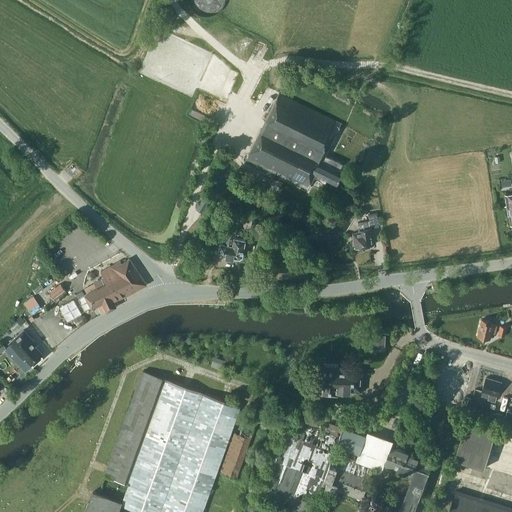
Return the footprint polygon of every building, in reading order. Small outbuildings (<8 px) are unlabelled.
[(205,0),(196,3),(198,11),(223,3),(222,0),(205,0)] [(326,179),(337,185),(343,172),(339,170),(343,164),(325,155),(341,124),(279,93),(246,159),(308,189),(315,176),(325,181),(326,179)] [(283,181),(273,177),(268,188),(277,192),(283,181)] [(202,213),(209,202),(203,198),(196,209),(202,213)] [(369,214),(370,220),(358,222),(359,232),(352,233),(355,247),(374,244),(371,228),(379,226),(377,213),(369,214)] [(239,258),(242,256),(245,239),(235,237),(238,222),(229,220),(224,243),(220,243),(219,251),(221,254),(226,256),(233,258),(233,257),(239,258)] [(94,283),(97,288),(85,294),(92,307),(103,302),(108,311),(116,306),(114,301),(147,284),(130,259),(122,263),(120,261),(101,271),(104,277),(94,283)] [(56,299),(67,290),(61,283),(50,291),(56,299)] [(33,295),(23,302),(32,314),(42,306),(33,295)] [(491,332),(495,333),(497,325),(491,323),(491,321),(482,319),(478,336),(490,339),(491,332)] [(507,327),(500,326),(498,335),(505,337),(507,327)] [(26,358),(32,365),(43,355),(35,346),(37,344),(24,330),(10,343),(24,359),(26,358)] [(378,335),(371,335),(370,349),(378,349),(378,335)] [(213,361),(211,365),(222,370),(224,365),(213,361)] [(324,373),(319,373),(318,374),(317,381),(319,383),(324,383),(323,393),(337,394),(337,391),(362,392),(362,369),(338,368),(339,365),(324,364),(324,373)] [(445,365),(440,383),(446,384),(443,394),(449,396),(456,371),(454,370),(454,368),(445,365)] [(429,370),(421,367),(415,388),(423,391),(429,370)] [(202,511),(240,406),(142,370),(104,475),(129,483),(121,505),(141,511),(202,511)] [(456,371),(449,396),(454,398),(457,388),(463,390),(468,372),(459,370),(458,371),(456,371)] [(488,399),(495,402),(501,382),(486,377),(482,391),(489,393),(488,399)] [(473,399),(464,397),(460,410),(468,413),(473,399)] [(453,398),(450,406),(459,409),(462,401),(453,398)] [(505,417),(494,414),(492,420),(503,423),(505,417)] [(256,424),(244,420),(239,434),(234,432),(220,473),(236,479),(256,424)] [(484,469),(496,429),(496,428),(495,429),(467,420),(455,458),(484,467),(484,468),(484,469)] [(318,440),(313,459),(325,462),(326,457),(330,458),(339,423),(331,421),(330,426),(323,424),(318,440)] [(362,458),(414,475),(401,511),(416,511),(434,459),(394,446),(397,438),(370,429),(369,433),(346,425),(340,444),(364,452),(362,458)] [(319,476),(318,465),(309,460),(308,456),(312,455),(314,449),(314,441),(310,440),(309,434),(304,446),(289,447),(282,463),(281,463),(276,461),(277,477),(274,485),(282,488),(283,488),(295,494),(291,502),(292,507),(299,511),(316,509),(315,501),(305,497),(314,477),(319,476)] [(336,453),(327,477),(331,478),(329,484),(361,496),(368,476),(338,464),(342,455),(336,453)] [(511,511),(511,508),(456,491),(449,511),(445,511),(437,510),(435,511),(511,511)]
